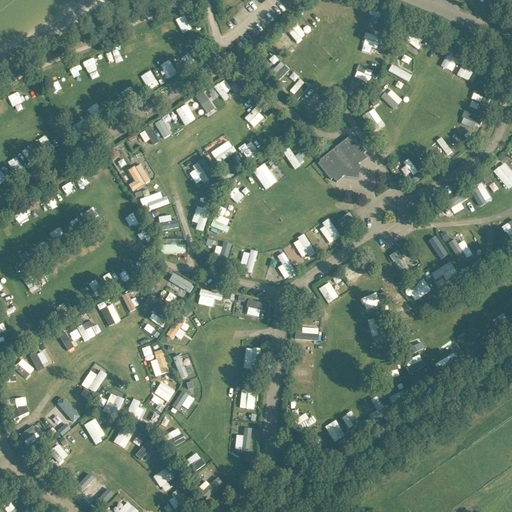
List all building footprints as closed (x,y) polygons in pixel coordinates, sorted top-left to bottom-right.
[(335,15),(332,11),(337,7),(331,0),(317,0),(315,2),(330,20),(335,15)] [(310,32),(323,23),(312,7),(299,17),(310,32)] [(372,15),(367,29),(375,31),(382,12),(370,8),(368,14),(372,15)] [(308,35),(297,22),(286,31),(298,44),(308,35)] [(153,30),(142,34),(146,45),(157,41),(153,30)] [(412,30),(405,40),(417,50),(425,40),(412,30)] [(377,50),(381,37),(365,33),(362,45),(377,50)] [(453,72),(461,54),(449,48),(441,67),(453,72)] [(110,68),(120,62),(113,49),(103,54),(110,68)] [(96,56),(85,61),(89,70),(100,66),(96,56)] [(168,60),(160,64),(167,79),(175,75),(168,60)] [(267,75),(276,83),(289,69),(280,61),(267,75)] [(369,70),(371,63),(364,61),(363,67),(358,65),(354,78),(373,83),(376,72),(369,70)] [(463,63),(457,75),(468,81),(475,69),(463,63)] [(408,83),(412,75),(391,64),(387,71),(408,83)] [(67,81),(76,76),(71,67),(61,72),(67,81)] [(146,92),(155,87),(148,73),(139,79),(146,92)] [(224,101),(229,97),(226,94),(232,89),(234,93),(239,89),(235,85),(231,88),(224,79),(213,87),(224,101)] [(288,92),(298,100),(309,87),(299,79),(288,92)] [(471,100),(487,106),(492,93),(476,87),(471,100)] [(381,98),(394,110),(402,101),(390,89),(381,98)] [(13,107),(23,102),(18,91),(8,96),(13,107)] [(202,91),(194,96),(206,114),(214,109),(202,91)] [(302,110),(312,117),(325,100),(315,93),(302,110)] [(175,110),(183,126),(195,120),(186,104),(175,110)] [(369,105),(364,110),(377,124),(382,120),(369,105)] [(96,106),(89,117),(96,122),(104,111),(96,106)] [(243,118),(253,128),(264,118),(254,108),(243,118)] [(460,124),(478,129),(482,117),(464,112),(460,124)] [(70,121),(76,132),(84,128),(78,117),(70,121)] [(153,145),(159,141),(149,126),(133,137),(140,146),(149,140),(153,145)] [(331,180),(333,179),(336,183),(342,178),(341,178),(344,175),(345,177),(358,179),(360,166),(358,164),(361,162),(361,163),(367,158),(363,154),(365,153),(352,136),(350,138),(349,137),(319,161),(320,163),(318,164),(331,180)] [(433,143),(443,159),(452,153),(443,138),(433,143)] [(227,140),(210,153),(218,164),(235,152),(227,140)] [(250,163),(260,156),(250,141),(240,148),(250,163)] [(288,147),(282,151),(293,170),(304,163),(298,153),(293,156),(288,147)] [(411,154),(402,162),(414,176),(423,168),(411,154)] [(190,167),(202,187),(215,179),(202,159),(190,167)] [(266,166),(271,179),(281,175),(276,162),(266,166)] [(127,170),(133,182),(127,185),(132,192),(150,182),(139,163),(127,170)] [(508,190),(511,186),(511,172),(504,163),(493,172),(508,190)] [(262,168),(242,178),(248,191),(269,181),(262,168)] [(227,195),(237,204),(244,196),(234,187),(227,195)] [(154,217),(168,209),(161,198),(147,206),(154,217)] [(226,227),(229,220),(222,217),(225,209),(218,206),(211,227),(227,233),(229,227),(226,227)] [(197,207),(192,221),(202,224),(207,211),(197,207)] [(328,219),(321,223),(323,227),(319,229),(328,244),(339,237),(328,219)] [(307,254),(308,257),(314,254),(304,234),(296,237),(297,241),(293,242),(300,258),(307,254)] [(223,243),(219,257),(227,260),(231,245),(223,243)] [(185,253),(185,244),(161,245),(161,253),(185,253)] [(434,244),(422,247),(426,259),(438,255),(434,244)] [(259,276),(263,253),(255,252),(255,254),(248,253),(245,269),(250,270),(250,275),(259,276)] [(278,267),(284,280),(295,274),(284,252),(276,256),(281,266),(278,267)] [(343,269),(349,281),(365,273),(360,261),(343,269)] [(431,274),(434,280),(442,275),(446,281),(457,274),(449,262),(431,274)] [(385,288),(396,283),(393,278),(400,275),(395,265),(378,273),(385,288)] [(180,291),(177,294),(184,299),(193,287),(174,273),(167,282),(180,291)] [(407,297),(411,295),(414,300),(431,292),(425,280),(404,290),(407,297)] [(328,282),(317,289),(327,304),(338,297),(328,282)] [(97,283),(87,289),(92,297),(101,291),(97,283)] [(5,286),(0,288),(0,295),(2,299),(10,295),(5,286)] [(139,306),(135,297),(130,300),(127,293),(121,296),(128,312),(139,306)] [(365,312),(381,306),(376,293),(361,298),(365,312)] [(210,295),(209,302),(218,303),(219,296),(210,295)] [(197,298),(191,301),(201,321),(207,319),(197,298)] [(12,300),(4,305),(9,314),(18,310),(12,300)] [(248,300),(244,314),(263,319),(267,305),(248,300)] [(209,311),(218,313),(220,304),(210,303),(209,311)] [(112,304),(100,310),(108,327),(120,321),(112,304)] [(404,310),(403,304),(395,304),(395,318),(409,318),(409,310),(404,310)] [(148,321),(164,327),(169,315),(153,308),(148,321)] [(166,337),(173,340),(174,336),(180,339),(183,333),(180,331),(185,319),(177,315),(166,337)] [(366,320),(372,339),(380,336),(374,318),(366,320)] [(97,325),(93,327),(90,321),(76,327),(82,341),(101,333),(97,325)] [(300,326),(298,339),(317,342),(319,329),(300,326)] [(66,351),(73,348),(65,330),(58,333),(66,351)] [(406,356),(424,349),(421,342),(403,350),(406,356)] [(140,348),(142,357),(151,354),(149,346),(140,348)] [(245,348),(242,368),(256,370),(259,350),(245,348)] [(35,353),(42,366),(48,364),(41,350),(35,353)] [(161,350),(153,353),(155,360),(149,361),(154,377),(168,372),(161,350)] [(36,369),(41,366),(35,354),(30,356),(36,369)] [(419,354),(403,361),(408,375),(425,368),(419,354)] [(434,363),(437,369),(457,360),(454,354),(434,363)] [(180,379),(187,376),(179,355),(172,358),(180,379)] [(29,375),(34,369),(22,358),(17,364),(29,375)] [(376,369),(381,382),(400,375),(395,362),(376,369)] [(293,381),(310,382),(310,370),(293,369),(293,381)] [(99,370),(96,375),(90,371),(80,385),(94,394),(107,375),(99,370)] [(153,393),(167,402),(174,392),(161,382),(153,393)] [(241,391),(241,408),(254,408),(254,391),(241,391)] [(404,391),(389,397),(392,405),(407,399),(404,391)] [(110,393),(102,411),(116,418),(124,400),(110,393)] [(63,397),(55,403),(72,424),(80,418),(63,397)] [(144,411),(137,407),(140,403),(133,399),(123,418),(136,425),(144,411)] [(149,407),(160,411),(163,405),(152,401),(149,407)] [(179,424),(185,412),(171,404),(165,415),(179,424)] [(26,406),(11,412),(14,420),(29,414),(26,406)] [(351,411),(341,417),(349,430),(359,424),(351,411)] [(299,430),(316,422),(313,416),(308,418),(305,414),(294,419),(299,430)] [(102,441),(100,437),(104,435),(95,418),(83,425),(94,445),(102,441)] [(333,442),(344,437),(335,420),(324,426),(333,442)] [(57,431),(62,436),(70,429),(65,424),(57,431)] [(113,443),(124,449),(134,432),(123,425),(113,443)] [(26,447),(40,437),(31,426),(18,436),(26,447)] [(161,437),(163,443),(180,435),(178,429),(161,437)] [(245,430),(244,435),(239,435),(237,447),(249,449),(251,430),(245,430)] [(147,440),(134,455),(140,460),(153,446),(147,440)] [(59,464),(68,455),(57,444),(48,453),(59,464)] [(191,474),(205,465),(201,458),(187,468),(191,474)] [(162,486),(165,492),(171,488),(167,482),(174,478),(168,467),(151,477),(158,488),(162,486)] [(82,485),(91,494),(104,481),(95,472),(82,485)] [(175,478),(168,482),(171,487),(178,483),(175,478)] [(207,483),(207,482),(199,485),(204,495),(223,488),(219,478),(207,483)] [(172,493),(174,498),(168,500),(173,510),(184,504),(178,490),(172,493)] [(127,502),(117,511),(136,511),(137,511),(127,502)]
